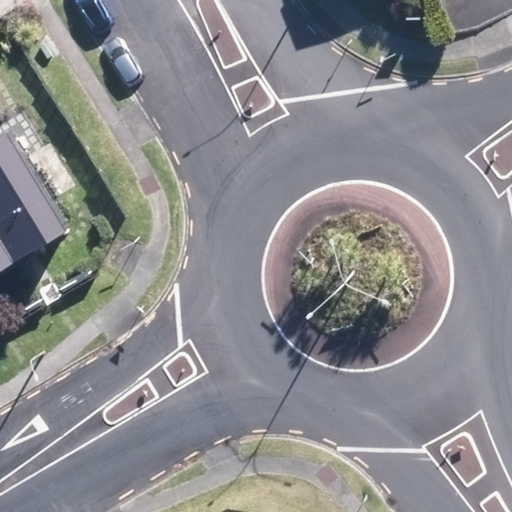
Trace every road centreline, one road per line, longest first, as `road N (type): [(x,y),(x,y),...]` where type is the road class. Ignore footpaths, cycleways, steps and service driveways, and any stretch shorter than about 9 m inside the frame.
road 1 (residential): [(321,378),(89,432)]
road 2 (residential): [(254,211),(181,0)]
road 3 (residential): [(89,432),(242,301)]
road 4 (residential): [(248,0),(376,154)]
road 5 (residential): [(481,511),(349,382)]
road 6 (residential): [(463,310),(511,447)]
road 7 (residential): [(254,211),(302,164),(336,153),(376,154)]
road 8 (residential): [(463,310),(415,367),(349,382)]
road 9 (residential): [(411,167),(459,217),(469,288)]
